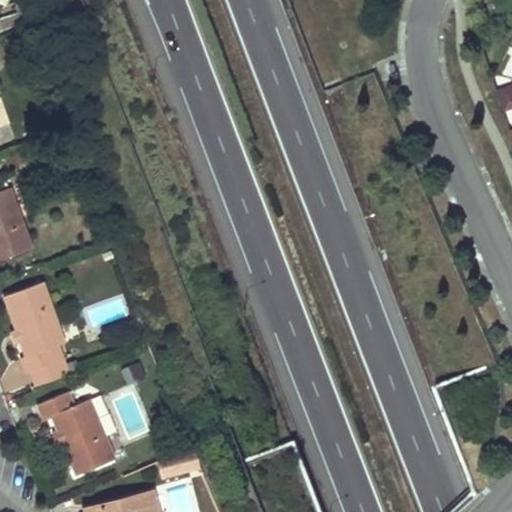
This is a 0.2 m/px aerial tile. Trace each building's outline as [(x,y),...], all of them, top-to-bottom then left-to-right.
[(511,83),(497,88),(505,112),(511,109),(511,83)] [(0,192),(0,260),(30,250),(9,190),(0,192)] [(39,281),(2,294),(14,329),(17,336),(23,354),(17,356),(23,371),(27,369),(48,362),(42,347),(56,343),(61,341),(39,281)] [(122,295),(83,307),(89,327),(129,315),(122,295)] [(7,339),(17,336),(14,329),(5,332),(7,339)] [(48,362),(27,369),(34,387),(67,373),(56,343),(42,347),(48,362)] [(109,460),(84,399),(70,406),(63,392),(36,403),(41,417),(50,414),(56,430),(61,440),(76,474),(109,460)] [(61,440),(56,430),(48,434),(52,444),(61,440)] [(95,511),(153,511),(150,498),(112,508),(95,511)]
